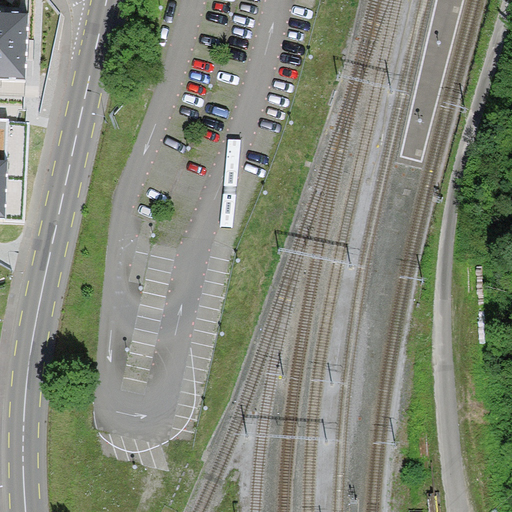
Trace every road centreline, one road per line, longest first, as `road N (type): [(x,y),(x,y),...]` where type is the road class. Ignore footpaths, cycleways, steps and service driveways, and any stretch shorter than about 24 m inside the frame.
road 1 (track): [(510,0),(461,167),(440,311),(460,511)]
road 2 (primary): [(107,0),(29,357),(26,511)]
